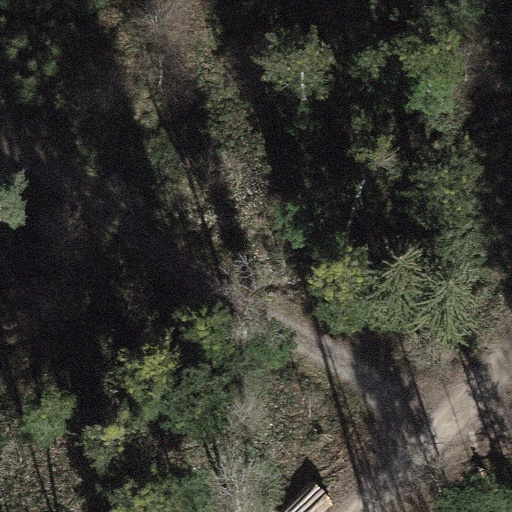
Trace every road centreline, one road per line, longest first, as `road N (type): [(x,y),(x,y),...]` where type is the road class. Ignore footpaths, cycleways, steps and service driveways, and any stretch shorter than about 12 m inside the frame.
road 1 (track): [(0,118),(287,355),(511,432)]
road 2 (track): [(368,511),(511,360)]
